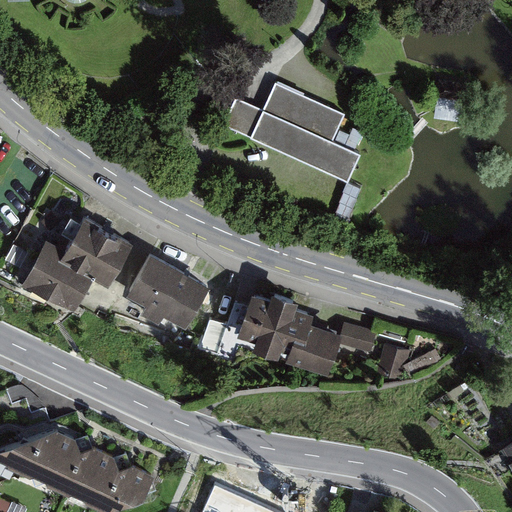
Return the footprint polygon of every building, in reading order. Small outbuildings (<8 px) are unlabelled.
[(348,180),(361,152),(332,139),(345,112),(276,81),(264,109),(236,96),(224,124),(348,180)] [(465,85),(442,81),(440,92),(463,96),(465,85)] [(155,105),(137,114),(143,125),(161,117),(155,105)] [(112,275),(130,236),(80,211),(62,250),(112,275)] [(26,285),(75,310),(97,268),(48,243),(26,285)] [(211,279),(150,247),(126,292),(150,305),(145,316),(158,323),(164,311),(188,324),(211,279)] [(329,374),(343,328),(310,318),(313,307),(293,301),(296,293),(270,285),(266,298),(249,293),(236,332),(259,339),(256,351),(329,374)] [(217,350),(226,324),(215,320),(205,346),(217,350)] [(385,338),(351,327),(345,346),(379,356),(385,338)] [(107,511),(137,496),(152,472),(54,427),(0,447),(0,460),(101,511),(107,511)] [(511,461),(511,436),(501,442),(511,461)] [(0,511),(3,511),(8,502),(0,498),(0,511)] [(398,511),(369,500),(363,511),(398,511)]
